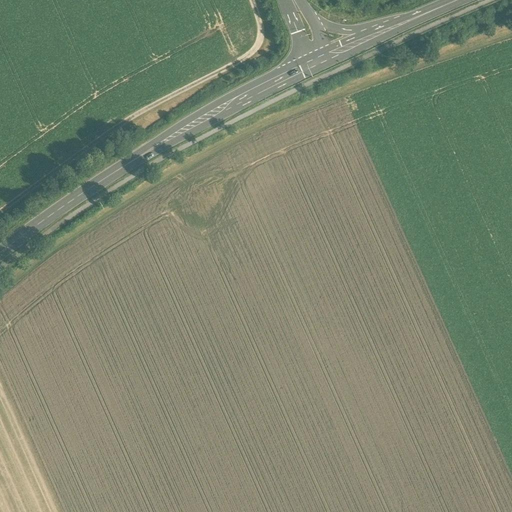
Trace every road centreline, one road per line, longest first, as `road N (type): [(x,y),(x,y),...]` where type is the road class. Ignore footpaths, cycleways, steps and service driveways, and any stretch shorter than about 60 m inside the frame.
road 1 (track): [(0,296),(49,254),(208,157),(361,89),(511,38)]
road 2 (secondary): [(312,63),(144,153),(0,252)]
road 3 (track): [(0,211),(124,121),(248,56),(261,27),(251,0)]
